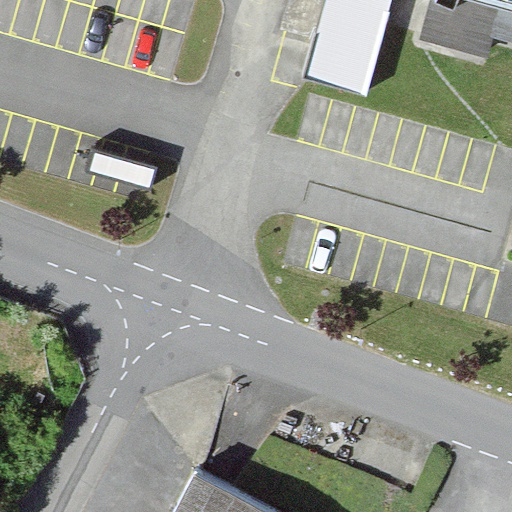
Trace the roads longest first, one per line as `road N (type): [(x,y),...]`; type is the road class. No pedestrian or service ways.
road 1 (residential): [(157,300),(511,431)]
road 2 (residential): [(50,511),(157,300)]
road 3 (residential): [(0,241),(157,300)]
road 4 (unknown): [(208,128),(245,0)]
